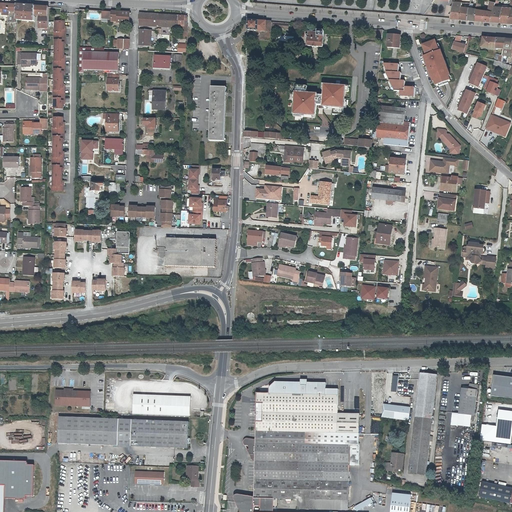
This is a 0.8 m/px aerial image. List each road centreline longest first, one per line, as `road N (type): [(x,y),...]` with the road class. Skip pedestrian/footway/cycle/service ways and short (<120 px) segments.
road 1 (residential): [(220,388),(283,366),(511,360)]
road 2 (residential): [(218,298),(233,254),(242,80),(221,32)]
road 3 (residential): [(0,366),(177,369),(220,388)]
road 4 (secondary): [(0,323),(101,313),(188,291),(218,298)]
road 5 (residential): [(134,4),(129,195),(154,197)]
road 6 (residential): [(70,206),(73,0)]
road 7 (residential): [(405,21),(432,95),(511,176)]
road 8 (primary): [(236,11),(405,21)]
road 9 (secondary): [(220,388),(209,511)]
